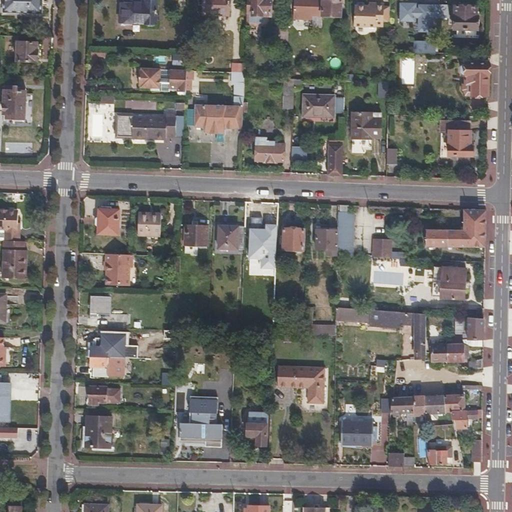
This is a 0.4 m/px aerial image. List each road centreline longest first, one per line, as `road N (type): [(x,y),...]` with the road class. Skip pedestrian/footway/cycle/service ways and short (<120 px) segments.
road 1 (residential): [(53,470),(498,480)]
road 2 (residential): [(65,178),(505,193)]
road 3 (residential): [(53,470),(65,178)]
road 4 (residential): [(510,0),(505,193)]
road 5 (residential): [(65,178),(71,0)]
road 6 (residential): [(502,320),(499,450)]
road 7 (residential): [(505,193),(502,320)]
